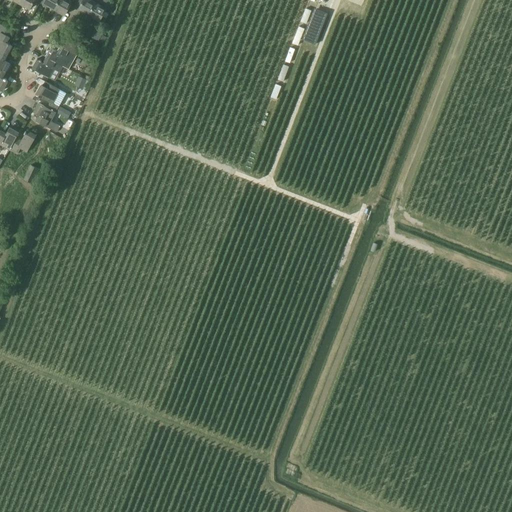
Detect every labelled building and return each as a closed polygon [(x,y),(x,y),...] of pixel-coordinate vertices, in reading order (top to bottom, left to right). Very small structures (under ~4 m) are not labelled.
[(22,0),(20,3),(31,9),(35,0),(22,0)] [(41,0),(41,1),(55,9),(60,0),(41,0)] [(60,0),(55,9),(66,15),(72,3),(70,1),(70,0),(60,0)] [(78,9),(89,15),(96,2),(92,0),(78,0),(76,5),(80,7),(78,9)] [(89,15),(100,21),(106,9),(109,11),(113,3),(107,0),(96,0),(96,2),(89,15)] [(315,9),(303,39),(315,44),(327,14),(315,9)] [(297,25),(292,43),(299,45),(303,27),(297,25)] [(98,40),(101,35),(90,28),(87,34),(98,40)] [(0,50),(3,52),(8,55),(13,46),(7,42),(11,37),(0,30),(0,50)] [(66,48),(78,55),(83,46),(89,49),(92,43),(74,33),(71,40),(66,37),(61,45),(66,48)] [(52,47),(47,57),(52,60),(64,66),(70,69),(78,55),(66,48),(61,45),(58,51),(52,47)] [(3,52),(0,50),(0,69),(1,70),(6,73),(11,64),(5,60),(8,55),(3,52)] [(61,72),(64,66),(52,60),(47,57),(44,62),(38,59),(33,68),(50,77),(55,69),(61,72)] [(277,79),(282,81),(288,66),(283,64),(277,79)] [(1,70),(0,69),(0,88),(4,90),(9,81),(3,78),(6,73),(1,70)] [(79,76),(75,86),(83,89),(87,80),(79,76)] [(47,100),(44,105),(57,112),(60,106),(54,103),(61,89),(46,81),(43,85),(42,85),(37,94),(47,100)] [(274,83),(269,97),(277,99),(281,86),(274,83)] [(265,113),(272,114),(275,102),(267,100),(265,113)] [(52,121),(57,112),(44,105),(39,102),(34,112),(40,116),(37,121),(54,131),(58,125),(52,121)] [(60,106),(57,112),(68,118),(71,113),(60,106)] [(2,130),(0,133),(0,148),(2,145),(11,150),(17,138),(20,132),(10,128),(7,133),(2,130)] [(17,138),(11,150),(18,154),(21,148),(27,152),(37,135),(27,130),(21,140),(17,138)] [(32,163),(24,179),(33,183),(41,167),(32,163)]
